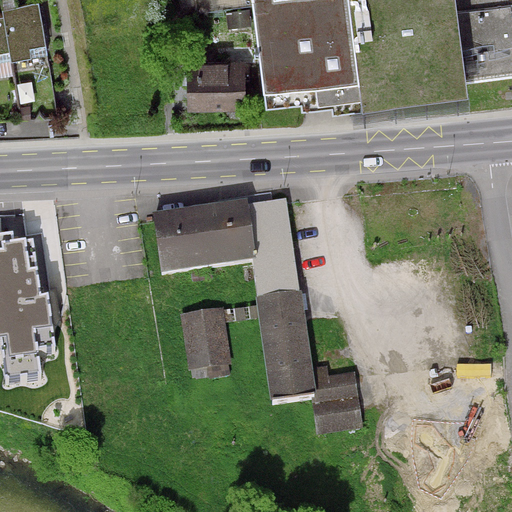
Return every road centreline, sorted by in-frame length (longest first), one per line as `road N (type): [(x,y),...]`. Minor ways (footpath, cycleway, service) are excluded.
road 1 (primary): [(0,171),(487,142)]
road 2 (residential): [(511,314),(487,142)]
